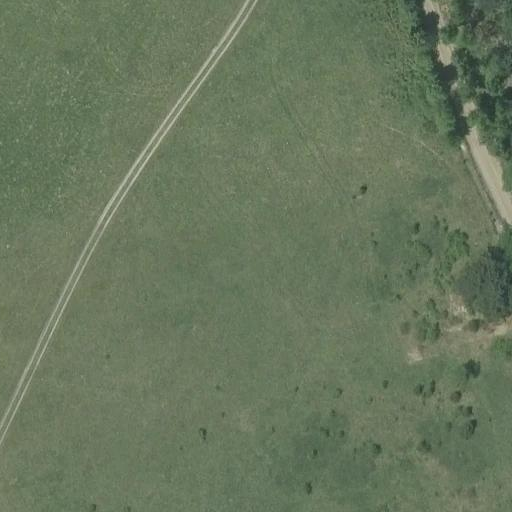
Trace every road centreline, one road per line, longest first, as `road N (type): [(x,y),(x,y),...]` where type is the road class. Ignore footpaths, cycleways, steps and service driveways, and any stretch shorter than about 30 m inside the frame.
road 1 (track): [(0,437),(89,245),(249,0)]
road 2 (track): [(511,249),(420,0)]
